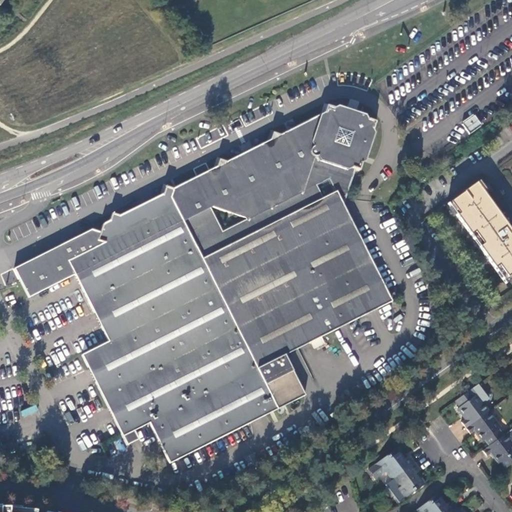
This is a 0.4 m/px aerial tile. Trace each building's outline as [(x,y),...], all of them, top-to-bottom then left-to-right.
[(29,298),(75,275),(109,343),(82,356),(123,438),(150,424),(169,465),(305,397),(286,356),(393,303),(345,207),(357,170),(361,171),(363,165),(359,163),(370,129),(374,130),(376,123),(370,121),(368,125),(333,113),(334,109),(327,107),(325,114),(280,136),(273,134),(271,141),(263,145),(235,159),(227,163),(219,161),(217,168),(174,190),(166,188),(163,195),(120,217),(113,215),(110,221),(104,224),(102,233),(92,230),(14,270),(29,298)] [(339,107),(334,109),(333,113),(368,125),(370,121),(368,116),(339,107)] [(475,115),(462,124),(469,134),(482,125),(475,115)] [(376,134),(374,130),(370,129),(359,163),(363,165),(367,163),(376,134)] [(511,233),(511,234),(483,193),(485,191),(478,182),(463,193),(450,203),(458,215),(456,217),(470,236),(474,234),(482,245),(478,248),(494,270),(498,267),(506,279),(511,274),(511,233)] [(471,391),(456,401),(460,408),(458,409),(466,420),(462,423),(466,428),(489,412),(496,407),(484,391),(478,395),(477,395),(475,397),(471,391)] [(23,415),(37,412),(36,406),(21,409),(23,415)] [(489,412),(466,428),(471,434),(475,432),(482,443),(485,441),(490,446),(506,434),(489,412)] [(490,446),(483,451),(487,458),(492,455),(499,465),(502,463),(506,469),(511,464),(511,443),(506,434),(490,446)] [(385,472),(392,481),(414,465),(408,458),(402,462),(400,460),(402,459),(396,450),(375,465),(382,475),(385,472)] [(242,459),(249,473),(261,467),(255,453),(242,459)] [(375,465),(367,472),(374,481),(382,475),(375,465)] [(414,465),(392,481),(398,490),(395,492),(402,501),(422,487),(416,478),(414,479),(413,477),(419,472),(414,465)] [(255,482),(266,474),(260,468),(250,475),(255,482)] [(439,494),(418,510),(419,511),(453,511),(456,510),(451,502),(444,507),(442,504),(445,503),(439,494)]
